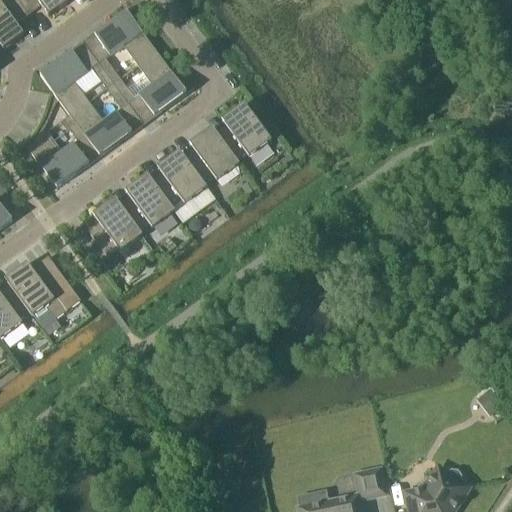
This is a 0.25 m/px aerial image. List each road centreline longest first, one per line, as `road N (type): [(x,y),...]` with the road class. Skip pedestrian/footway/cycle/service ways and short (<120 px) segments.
road 1 (residential): [(0,257),(213,98),(215,84),(151,0)]
road 2 (residential): [(120,0),(25,68),(0,128)]
